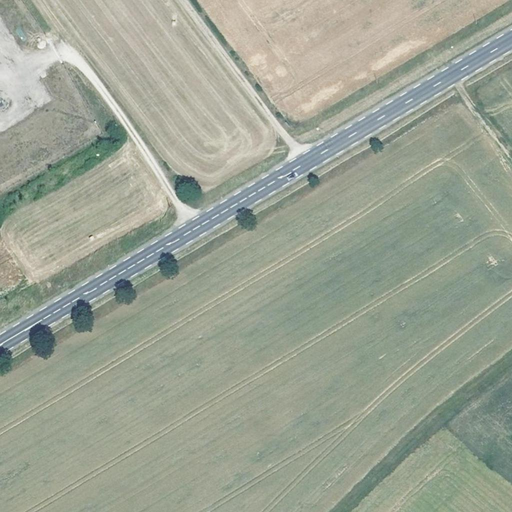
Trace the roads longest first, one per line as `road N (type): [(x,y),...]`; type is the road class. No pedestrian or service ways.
road 1 (primary): [(511,39),(0,344)]
road 2 (track): [(306,161),(182,0)]
